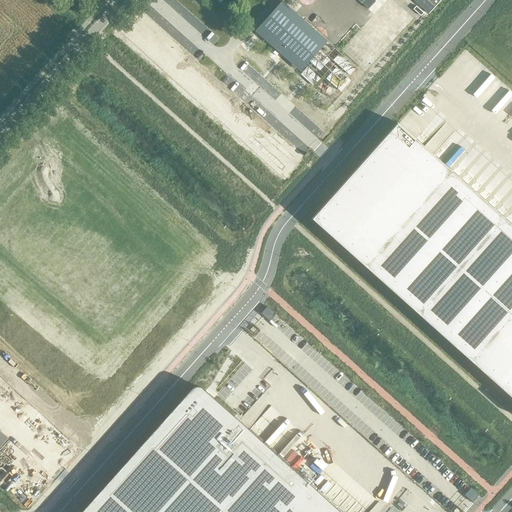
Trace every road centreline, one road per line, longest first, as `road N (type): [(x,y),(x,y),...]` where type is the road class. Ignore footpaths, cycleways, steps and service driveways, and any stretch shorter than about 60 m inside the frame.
road 1 (unclassified): [(486,0),(291,215),(255,293),(61,511)]
road 2 (tertiary): [(0,136),(122,0)]
